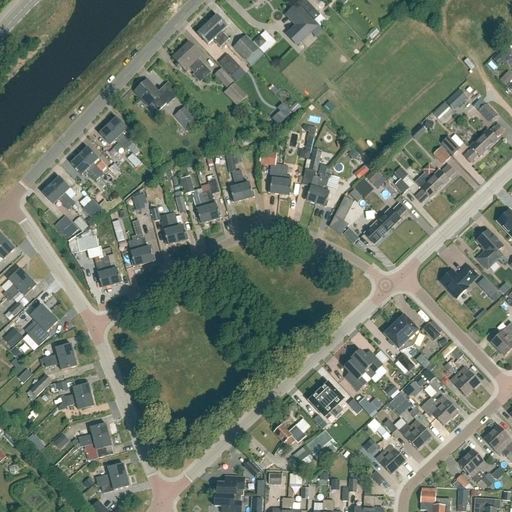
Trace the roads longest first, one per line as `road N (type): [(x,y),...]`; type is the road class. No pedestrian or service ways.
road 1 (residential): [(93,327),(201,258),(256,234),(323,245),(390,285)]
road 2 (unclassified): [(162,501),(390,285)]
road 3 (residential): [(7,203),(198,0)]
road 4 (unclassified): [(162,501),(93,327)]
road 5 (residential): [(402,511),(410,485),(510,390)]
road 6 (residential): [(510,390),(402,274)]
road 7 (unclassified): [(93,327),(7,203)]
road 8 (unclassified): [(402,274),(511,172)]
